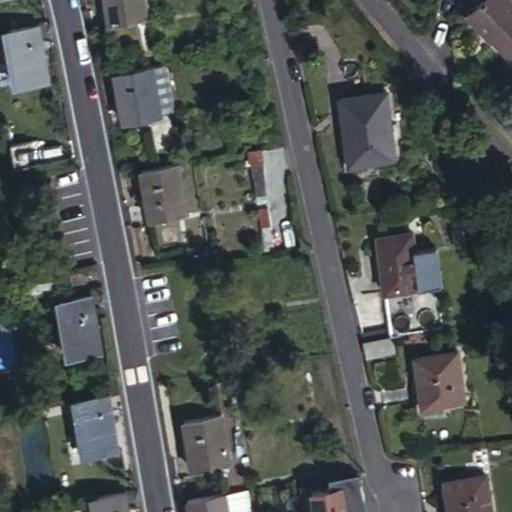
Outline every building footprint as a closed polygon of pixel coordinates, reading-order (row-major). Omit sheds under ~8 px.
[(146,18),(143,0),(104,0),(108,24),(146,18)] [(481,17),(509,48),(511,44),(511,0),(472,0),(465,7),(478,20),(481,17)] [(46,76),(37,19),(5,24),(14,82),(46,76)] [(166,116),(157,62),(119,68),(127,123),(166,116)] [(340,101),(350,167),(394,160),(383,94),(340,101)] [(188,204),(181,158),(143,164),(152,220),(189,213),(188,204)] [(377,238),(393,337),(424,332),(443,329),(436,284),(439,284),(433,247),(412,250),(409,232),(377,238)] [(96,346),(86,288),(69,291),(55,293),(64,352),(96,346)] [(390,338),(361,343),(365,360),(393,355),(390,338)] [(413,358),(420,407),(459,401),(451,352),(413,358)] [(111,445),(102,388),(71,393),(80,450),(111,445)] [(179,409),(188,465),(226,458),(217,403),(179,409)] [(443,511),(484,511),(479,474),(439,480),(443,511)] [(307,511),(337,511),(335,483),(305,485),(307,511)] [(219,489),(223,511),(243,511),(239,486),(219,489)] [(223,511),(219,489),(184,495),(186,511),(223,511)] [(122,511),(119,490),(89,494),(92,511),(122,511)]
